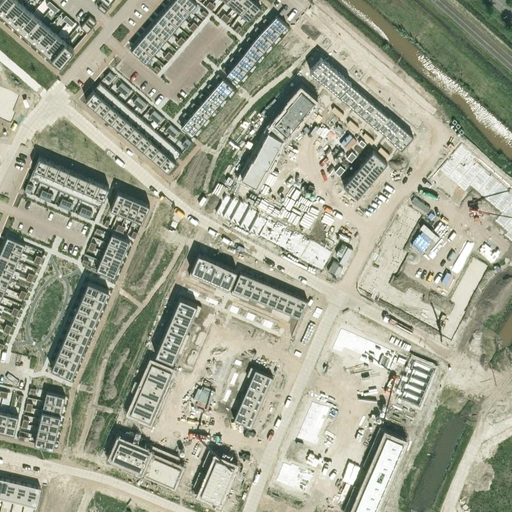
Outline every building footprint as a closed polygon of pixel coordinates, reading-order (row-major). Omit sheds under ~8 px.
[(0,0),(0,13),(1,13),(2,14),(14,0),(0,0)] [(17,0),(14,0),(2,14),(3,15),(8,20),(9,20),(10,21),(24,5),(17,0)] [(102,0),(97,6),(104,12),(112,4),(109,1),(109,0),(102,0)] [(177,0),(173,0),(169,6),(183,18),(190,11),(177,0)] [(192,0),(177,0),(190,11),(196,3),(192,0)] [(227,0),(226,2),(233,9),(240,0),(227,0)] [(252,0),(240,0),(233,9),(240,15),(253,0),(252,0)] [(253,0),(240,15),(248,21),(261,7),(253,0)] [(24,5),(10,21),(12,22),(11,23),(17,27),(19,28),(32,13),(24,5)] [(169,6),(163,12),(177,25),(183,18),(169,6)] [(163,12),(156,20),(171,32),(177,25),(163,12)] [(32,13),(19,28),(19,29),(25,34),(27,35),(40,20),(32,13)] [(270,22),(267,25),(278,34),(287,24),(276,15),(270,22)] [(90,16),(80,26),(87,32),(96,22),(90,16)] [(40,20),(27,35),(28,37),(33,42),(33,41),(35,43),(49,27),(40,20)] [(156,20),(150,27),(165,40),(171,32),(156,20)] [(262,32),(259,35),(270,44),(278,34),(267,25),(262,32)] [(49,27),(35,43),(36,43),(35,44),(41,49),(41,48),(43,50),(57,34),(49,27)] [(150,27),(144,34),(159,47),(165,40),(150,27)] [(57,34),(43,50),(44,51),(49,56),(50,55),(51,57),(65,41),(57,34)] [(144,34),(138,41),(152,54),(159,47),(144,34)] [(253,41),(251,44),(261,53),(270,44),(259,35),(253,41)] [(65,41),(51,57),(60,64),(74,48),(65,41)] [(138,41),(131,49),(146,62),(152,54),(138,41)] [(245,51),(242,54),(253,63),(261,53),(251,44),(245,51)] [(237,60),(234,63),(245,73),(253,63),(242,54),(237,60)] [(321,56),(309,70),(317,76),(329,63),(321,56)] [(229,70),(226,73),(237,82),(245,73),(234,63),(229,70)] [(329,63),(317,76),(324,83),(336,69),(329,63)] [(336,69),(324,83),(332,89),(343,75),(336,69)] [(343,75),(332,89),(339,95),(350,82),(350,83),(351,82),(343,75)] [(220,80),(214,87),(225,96),(233,86),(223,77),(220,80)] [(93,90),(85,99),(94,106),(109,89),(100,82),(96,87),(93,90)] [(339,95),(338,96),(346,103),(358,89),(350,83),(350,82),(339,95)] [(212,90),(206,96),(217,105),(225,96),(214,87),(212,90)] [(301,88),(294,97),(300,103),(307,94),(301,88)] [(109,89),(94,106),(102,113),(117,96),(109,89)] [(358,89),(346,103),(354,109),(365,96),(358,89)] [(0,115),(9,119),(11,113),(9,112),(15,96),(5,92),(0,105),(0,115)] [(307,94),(300,103),(307,108),(314,100),(307,94)] [(117,96),(102,113),(110,120),(125,103),(117,96)] [(203,99),(198,106),(209,115),(217,105),(206,96),(203,99)] [(365,96),(354,109),(361,116),(373,102),(365,96)] [(294,97),(286,105),(287,106),(288,106),(293,111),(300,103),(294,97)] [(373,102),(361,116),(369,123),(381,109),(373,102)] [(125,103),(110,120),(118,127),(133,110),(125,103)] [(300,103),(293,111),(294,111),(300,116),(307,108),(300,103)] [(195,109),(190,115),(200,124),(209,115),(198,106),(195,109)] [(287,106),(281,114),(287,119),(294,111),(293,111),(288,106),(287,106)] [(381,109),(369,123),(377,130),(378,129),(378,128),(388,116),(388,115),(381,109)] [(133,110),(118,127),(126,134),(141,117),(133,110)] [(294,111),(287,119),(294,125),(301,117),(300,116),(294,111)] [(281,114),(274,122),(280,128),(287,119),(281,114)] [(388,116),(378,128),(378,129),(385,135),(397,121),(389,114),(388,115),(388,116)] [(187,118),(181,126),(192,135),(200,124),(190,115),(187,118)] [(141,117),(126,134),(134,141),(149,124),(141,117)] [(287,119),(280,128),(287,133),(294,125),(287,119)] [(397,121),(385,135),(393,142),(405,128),(397,121)] [(149,124),(134,141),(143,148),(157,131),(149,124)] [(405,128),(393,142),(401,149),(413,135),(405,128)] [(268,130),(262,140),(270,144),(275,134),(268,130)] [(157,131),(143,148),(151,155),(166,138),(157,131)] [(275,134),(270,144),(277,148),(283,138),(275,134)] [(166,138),(151,155),(159,162),(174,145),(166,138)] [(262,140),(257,149),(265,153),(270,144),(262,140)] [(461,143),(439,169),(465,191),(470,185),(501,212),(495,220),(507,231),(504,234),(511,241),(511,193),(472,159),(476,156),(461,143)] [(270,144),(265,153),(272,157),(277,148),(270,144)] [(174,145),(159,162),(167,169),(175,160),(178,157),(182,152),(174,145)] [(252,158),(259,162),(260,162),(265,153),(257,149),(252,158)] [(373,150),(367,158),(381,169),(387,162),(373,150)] [(265,153),(260,162),(266,166),(267,167),(272,157),(265,153)] [(39,156),(30,177),(41,181),(49,160),(39,156)] [(251,157),(246,167),(254,171),(259,162),(252,158),(251,157)] [(367,158),(361,164),(375,176),(381,169),(367,158)] [(49,160),(41,181),(50,185),(59,165),(49,160)] [(259,162),(254,171),(261,175),(266,166),(260,162),(259,162)] [(361,164),(355,171),(369,183),(375,176),(361,164)] [(59,165),(50,185),(60,190),(69,169),(59,165)] [(246,167),(241,177),(248,181),(254,171),(246,167)] [(69,169),(60,190),(70,194),(79,173),(69,169)] [(254,171),(248,181),(256,185),(261,175),(254,171)] [(355,171),(349,178),(363,190),(369,183),(355,171)] [(79,173),(70,194),(80,198),(89,177),(79,173)] [(89,177),(80,198),(90,202),(99,181),(89,177)] [(349,178),(343,185),(357,197),(363,190),(349,178)] [(99,181),(90,202),(100,207),(109,186),(99,181)] [(118,190),(110,207),(118,211),(126,193),(118,190)] [(126,193),(118,211),(126,214),(134,196),(126,193)] [(134,196),(126,214),(134,217),(141,200),(134,196)] [(224,196),(215,212),(223,217),(232,200),(224,196)] [(141,200),(134,217),(142,221),(149,203),(141,200)] [(232,200),(223,217),(230,221),(239,204),(232,200)] [(239,204),(230,221),(240,226),(248,210),(239,204)] [(406,208),(398,222),(412,230),(420,215),(406,208)] [(248,210),(240,226),(249,231),(258,215),(248,210)] [(258,215),(249,231),(259,236),(260,235),(259,235),(267,220),(258,215)] [(267,220),(259,235),(260,235),(268,240),(276,223),(268,219),(267,220)] [(398,222),(392,233),(407,241),(412,230),(398,222)] [(276,223),(268,240),(276,244),(285,228),(276,223)] [(285,228),(276,244),(285,249),(293,233),(285,228)] [(112,233),(108,242),(125,250),(129,240),(112,233)] [(293,233),(285,249),(293,253),(301,238),(302,238),(302,237),(293,233)] [(392,233),(386,243),(401,251),(407,241),(392,233)] [(7,235),(3,244),(21,252),(25,243),(7,235)] [(293,253),(292,254),(302,259),(311,243),(302,238),(301,238),(293,253)] [(108,242),(104,251),(122,258),(125,250),(108,242)] [(311,243),(302,259),(312,265),(320,248),(311,243)] [(386,243),(376,263),(395,274),(406,253),(401,251),(386,243)] [(3,244),(0,251),(0,253),(17,261),(21,252),(3,244)] [(320,248),(312,265),(321,270),(330,254),(320,248)] [(104,251),(100,260),(118,267),(122,258),(104,251)] [(0,253),(0,263),(13,269),(17,261),(0,253)] [(198,253),(189,274),(199,279),(208,257),(198,253)] [(208,257),(199,279),(209,283),(210,278),(217,261),(208,257)] [(473,258),(467,269),(481,277),(487,266),(473,258)] [(100,260),(96,269),(114,277),(118,267),(100,260)] [(217,261),(210,278),(219,282),(227,265),(217,261)] [(0,263),(0,274),(10,278),(13,269),(0,263)] [(219,282),(217,286),(227,291),(237,269),(227,265),(219,282)] [(371,266),(369,271),(375,274),(378,269),(371,266)] [(375,274),(374,276),(378,278),(382,272),(378,269),(375,274)] [(467,269),(462,279),(476,287),(481,277),(467,269)] [(240,270),(232,290),(241,293),(249,274),(240,270)] [(382,272),(378,278),(382,281),(386,274),(382,272)] [(368,273),(360,287),(386,301),(394,287),(387,283),(382,281),(378,278),(374,276),(368,273)] [(0,274),(0,284),(6,287),(10,278),(0,274)] [(249,274),(241,293),(249,297),(257,278),(249,274)] [(386,274),(382,281),(387,283),(390,276),(386,274)] [(257,278),(249,297),(257,300),(265,281),(257,278)] [(462,279),(457,288),(471,296),(476,287),(462,279)] [(88,280),(84,289),(94,294),(98,285),(88,280)] [(265,281),(257,300),(265,304),(274,285),(265,281)] [(98,285),(94,294),(104,298),(108,289),(98,285)] [(274,285),(265,304),(274,307),(282,288),(274,285)] [(394,287),(386,301),(405,312),(413,297),(410,296),(413,290),(409,287),(406,294),(394,287)] [(282,288),(274,307),(282,311),(290,292),(282,288)] [(457,288),(451,299),(465,307),(471,296),(457,288)] [(84,289),(80,298),(90,302),(94,294),(84,289)] [(290,292),(282,311),(290,315),(298,295),(290,292)] [(413,297),(405,312),(424,322),(432,307),(419,301),(423,295),(419,292),(415,299),(413,297)] [(94,294),(90,302),(101,307),(104,298),(94,294)] [(298,295),(290,315),(299,318),(307,299),(298,295)] [(180,296),(175,306),(188,311),(195,314),(195,315),(197,316),(201,305),(180,296)] [(80,298),(77,307),(87,311),(90,302),(80,298)] [(90,302),(87,311),(97,315),(101,307),(90,302)] [(175,306),(171,315),(191,324),(195,315),(195,314),(188,311),(175,306)] [(77,307),(73,315),(83,320),(87,311),(77,307)] [(432,307),(424,322),(433,327),(441,313),(432,307)] [(87,311),(83,320),(93,324),(97,315),(87,311)] [(441,313),(433,327),(442,332),(443,332),(447,324),(451,318),(450,317),(441,313)] [(451,318),(447,324),(456,329),(461,319),(457,316),(452,314),(450,317),(451,318)] [(73,315),(69,324),(79,328),(83,320),(73,315)] [(171,315),(167,325),(187,333),(191,324),(171,315)] [(83,320),(79,328),(90,333),(93,324),(83,320)] [(69,324),(65,333),(76,337),(79,328),(69,324)] [(442,332),(442,333),(451,338),(456,329),(447,324),(443,332),(442,332)] [(167,325),(163,334),(185,344),(189,333),(187,333),(167,325)] [(79,328),(76,337),(86,341),(90,333),(79,328)] [(341,328),(333,345),(343,349),(350,332),(341,328)] [(350,332),(343,349),(352,353),(359,336),(350,332)] [(65,333),(62,341),(72,346),(76,337),(65,333)] [(163,334),(159,344),(179,352),(181,353),(185,344),(163,334)] [(359,336),(352,353),(361,356),(368,339),(359,336)] [(76,337),(72,346),(82,350),(86,341),(76,337)] [(368,339),(361,356),(370,360),(377,343),(368,339)] [(62,341),(58,350),(68,354),(72,346),(62,341)] [(377,343),(370,360),(379,364),(386,347),(377,343)] [(159,344),(155,353),(175,362),(179,352),(159,344)] [(72,346),(68,354),(78,359),(82,350),(72,346)] [(386,347),(379,364),(388,368),(396,351),(386,347)] [(58,350),(54,359),(65,363),(68,354),(58,350)] [(68,354),(65,363),(75,367),(78,359),(68,354)] [(54,359),(51,368),(61,372),(65,363),(54,359)] [(416,360),(413,368),(431,376),(434,368),(416,360)] [(151,362),(147,372),(166,380),(171,370),(151,362)] [(65,363),(61,372),(71,376),(75,367),(65,363)] [(253,367),(250,376),(269,384),(272,375),(253,367)] [(413,368),(409,375),(428,383),(431,376),(413,368)] [(147,372),(143,382),(162,390),(166,380),(147,372)] [(409,375),(406,382),(425,390),(428,383),(409,375)] [(250,376),(246,384),(265,392),(269,384),(250,376)] [(143,382),(138,392),(158,400),(162,390),(143,382)] [(406,382),(403,389),(422,397),(425,390),(406,382)] [(246,384),(242,392),(262,400),(265,392),(246,384)] [(403,389),(400,397),(419,405),(422,397),(403,389)] [(46,390),(44,400),(63,404),(65,395),(46,390)] [(138,392),(134,402),(153,410),(158,400),(138,392)] [(242,392),(239,401),(258,409),(262,400),(242,392)] [(44,400),(42,409),(61,414),(63,404),(44,400)] [(239,401),(235,409),(255,417),(258,409),(239,401)] [(312,401),(308,408),(327,416),(330,409),(312,401)] [(134,402),(130,412),(149,421),(153,410),(134,402)] [(308,408),(305,416),(324,423),(327,416),(308,408)] [(42,409),(40,418),(59,422),(61,414),(42,409)] [(235,409),(232,418),(251,426),(255,417),(235,409)] [(0,410),(0,430),(4,432),(9,413),(0,410)] [(9,413),(4,432),(14,434),(19,415),(9,413)] [(305,416),(302,423),(321,431),(324,423),(305,416)] [(40,418),(38,426),(57,430),(59,422),(40,418)] [(302,423),(299,430),(318,438),(321,431),(302,423)] [(38,426),(36,434),(55,438),(57,430),(38,426)] [(299,430),(296,438),(314,445),(318,438),(299,430)] [(386,433),(382,443),(399,450),(403,440),(386,433)] [(36,434),(34,443),(53,447),(55,438),(36,434)] [(119,437),(111,456),(119,459),(127,440),(119,437)] [(127,440),(119,459),(126,462),(134,443),(127,440)] [(134,443),(126,462),(133,465),(141,447),(134,443)] [(382,443),(377,453),(395,460),(399,450),(382,443)] [(141,447),(133,465),(140,468),(139,470),(140,470),(148,450),(141,447)] [(148,450),(140,470),(148,474),(156,454),(148,451),(149,450),(148,450)] [(377,453),(373,463),(391,470),(395,460),(377,453)] [(156,454),(148,474),(156,477),(164,458),(156,454)] [(216,456),(213,464),(231,472),(234,464),(216,456)] [(164,458),(156,477),(164,481),(173,462),(164,458)] [(173,462),(164,481),(173,484),(181,465),(173,462)] [(283,462),(275,480),(283,484),(291,465),(283,462)] [(373,463),(369,473),(386,480),(391,470),(373,463)] [(213,464),(209,471),(228,479),(231,472),(213,464)] [(291,465),(283,484),(290,487),(298,468),(291,465)] [(298,468),(290,487),(297,490),(305,471),(298,468)] [(209,471),(206,478),(225,486),(228,479),(209,471)] [(305,471),(297,490),(305,493),(313,474),(305,471)] [(369,473),(365,483),(382,490),(386,480),(369,473)] [(206,478),(203,485),(222,493),(225,486),(206,478)] [(8,479),(3,500),(14,502),(19,481),(8,479)] [(19,481),(14,502),(24,505),(29,484),(19,481)] [(365,483),(360,493),(378,500),(382,490),(365,483)] [(29,484),(24,505),(35,507),(40,486),(29,484)] [(203,485),(200,493),(219,501),(222,493),(203,485)] [(96,493),(92,503),(109,511),(114,501),(96,493)] [(360,493),(356,503),(374,510),(378,500),(360,493)] [(92,503),(88,511),(108,511),(109,511),(92,503)] [(356,503),(351,511),(372,511),(374,510),(356,503)]
